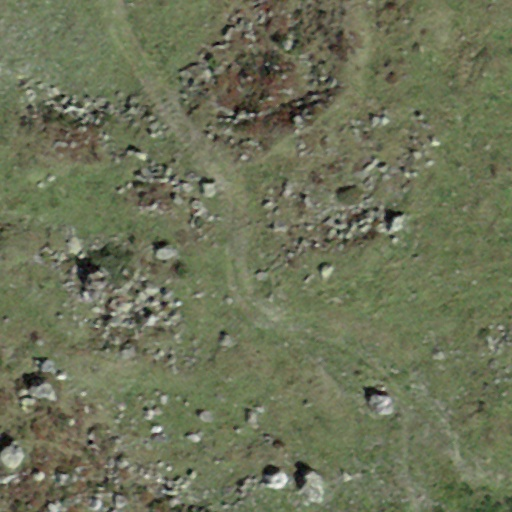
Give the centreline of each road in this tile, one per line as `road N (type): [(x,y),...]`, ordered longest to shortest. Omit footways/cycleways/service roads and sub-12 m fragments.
road 1 (track): [(106,0),(228,168),(242,287),(310,331)]
road 2 (track): [(310,331),(511,281)]
